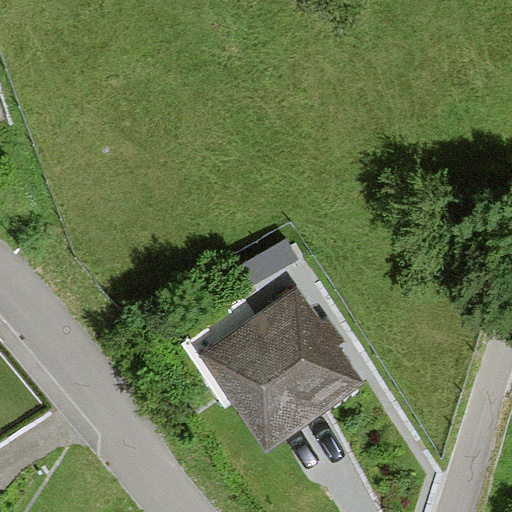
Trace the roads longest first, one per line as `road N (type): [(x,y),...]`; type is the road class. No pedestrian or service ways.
road 1 (residential): [(193,511),(0,272)]
road 2 (residential): [(453,511),(511,326)]
